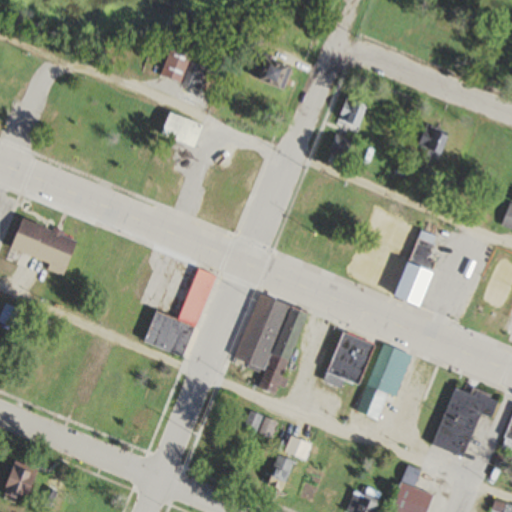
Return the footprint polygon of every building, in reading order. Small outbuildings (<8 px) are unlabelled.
[(198,90),(206,69),(187,62),(192,46),(171,39),(159,76),(198,90)] [(272,63),(276,53),(265,48),(253,79),(281,90),(289,70),(272,63)] [(355,127),(364,105),(344,96),(335,118),(355,127)] [(157,136),(192,148),(200,124),(165,113),(157,136)] [(413,146),(435,157),(445,136),(423,126),(413,146)] [(351,140),(333,135),(327,153),(345,159),(351,140)] [(182,175),(163,167),(155,186),(174,194),(182,175)] [(235,203),(244,183),(207,167),(198,187),(235,203)] [(403,261),(407,247),(398,244),(410,210),(385,201),(358,284),(416,303),(428,269),(403,261)] [(511,202),(507,201),(499,226),(511,230),(511,202)] [(210,217),(225,223),(231,208),(216,202),(210,217)] [(305,252),(316,226),(298,218),(286,244),(305,252)] [(59,275),(73,243),(19,220),(7,247),(47,264),(45,269),(59,275)] [(328,269),(344,276),(354,251),(339,245),(328,269)] [(468,320),(502,331),(511,301),(511,253),(493,247),(468,320)] [(180,357),(213,275),(195,268),(175,319),(130,301),(117,332),(180,357)] [(305,312),(254,294),(231,360),(259,370),(253,387),(274,395),(277,386),(283,388),(287,376),(283,374),(305,312)] [(0,323),(11,329),(20,312),(4,304),(0,312),(0,323)] [(338,388),(341,380),(358,385),(371,342),(338,332),(322,382),(338,388)] [(380,344),(365,386),(394,396),(409,354),(380,344)] [(94,375),(79,370),(69,401),(84,406),(94,375)] [(461,456),(477,413),(489,418),(497,398),(470,388),(468,393),(451,386),(430,445),(461,456)] [(238,427),(246,412),(234,406),(226,422),(238,427)] [(241,429),(256,435),(268,439),(275,422),(262,417),(248,412),(241,429)] [(197,457),(223,470),(233,452),(207,438),(197,457)] [(263,484),(279,491),(293,462),(277,455),(263,484)] [(392,511),(423,511),(429,494),(413,488),(419,469),(404,464),(388,510),(392,511)] [(26,465),(3,466),(5,496),(28,495),(26,465)] [(371,511),(375,498),(350,492),(346,511),(349,511),(371,511)] [(494,511),(511,511),(511,505),(494,498),(489,510),(494,511)]
